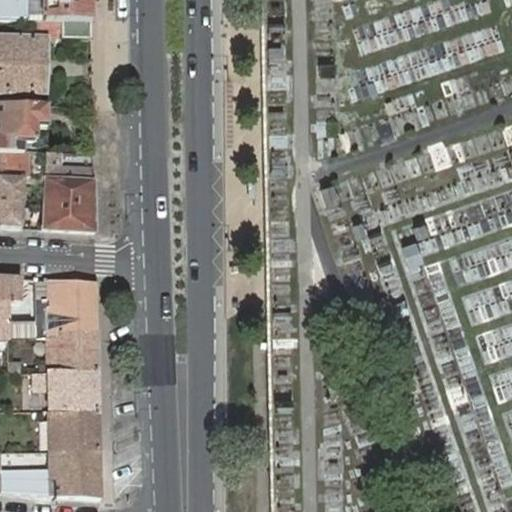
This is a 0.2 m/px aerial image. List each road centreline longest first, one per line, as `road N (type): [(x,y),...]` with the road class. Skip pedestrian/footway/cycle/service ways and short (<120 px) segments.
road 1 (primary): [(206,511),(200,0)]
road 2 (primary): [(149,0),(155,259)]
road 3 (primary): [(155,259),(165,511)]
road 4 (residential): [(0,254),(155,259)]
